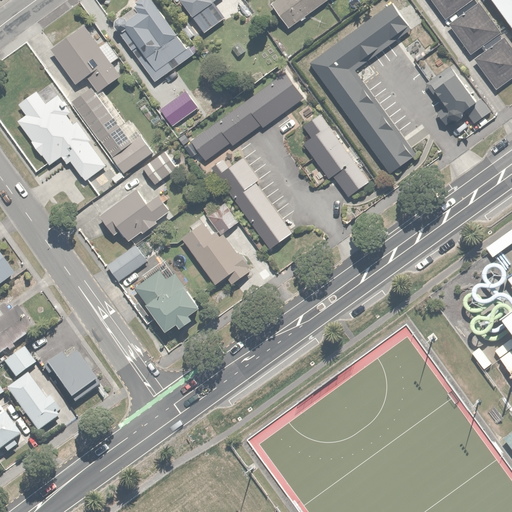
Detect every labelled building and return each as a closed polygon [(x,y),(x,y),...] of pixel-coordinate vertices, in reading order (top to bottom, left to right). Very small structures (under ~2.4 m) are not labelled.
[(192,54),(153,0),(137,0),(132,4),(134,8),(112,23),(154,81),(192,54)] [(179,0),(204,32),(236,8),(233,4),(237,0),(179,0)] [(271,0),(270,1),(288,27),(325,0),(271,0)] [(413,22),(397,0),(387,0),(310,54),(389,167),(415,149),(354,64),(413,22)] [(461,0),(434,0),(444,13),(461,0)] [(499,25),(481,0),(473,0),(448,18),(468,47),(499,25)] [(511,0),(490,0),(511,29),(511,0)] [(123,74),(86,26),(85,24),(51,49),(76,83),(86,75),(99,93),(123,74)] [(511,68),(511,43),(503,31),(472,53),(493,82),(511,68)] [(479,101),(451,61),(423,81),(451,121),(479,101)] [(304,99),(285,73),(191,140),(205,160),(232,141),(234,144),(261,125),(263,128),(304,99)] [(91,87),(72,102),(124,171),(151,151),(129,122),(121,127),(91,87)] [(196,106),(184,91),(162,108),(173,123),(196,106)] [(84,150),(48,104),(47,104),(15,129),(29,147),(25,151),(39,169),(43,166),(51,176),(84,150)] [(369,179),(324,115),(307,127),(314,137),(307,142),(329,174),(332,172),(348,194),(369,179)] [(122,173),(100,143),(88,152),(110,182),(122,173)] [(175,169),(161,152),(143,167),(157,184),(175,169)] [(292,229),(242,158),(218,175),(267,246),(292,229)] [(147,205),(136,189),(100,215),(115,235),(121,230),(128,240),(171,210),(161,195),(147,205)] [(211,216),(209,218),(220,233),(238,218),(219,196),(204,208),(211,216)] [(203,221),(182,237),(215,283),(227,274),(234,284),(254,270),(226,231),(215,239),(203,221)] [(511,244),(511,227),(486,247),(494,258),(511,244)] [(148,257),(137,242),(108,264),(119,279),(148,257)] [(0,284),(15,272),(0,252),(0,284)] [(160,270),(136,287),(166,330),(179,322),(183,329),(194,321),(190,314),(201,306),(177,271),(166,279),(160,270)] [(0,351),(32,327),(17,308),(11,312),(3,301),(0,303),(0,351)] [(71,346),(46,364),(74,401),(98,383),(71,346)] [(35,361),(24,347),(5,362),(15,376),(35,361)] [(511,348),(500,358),(511,373),(511,348)] [(33,368),(7,388),(40,430),(65,410),(33,368)] [(1,406),(0,406),(0,446),(20,433),(1,406)]
